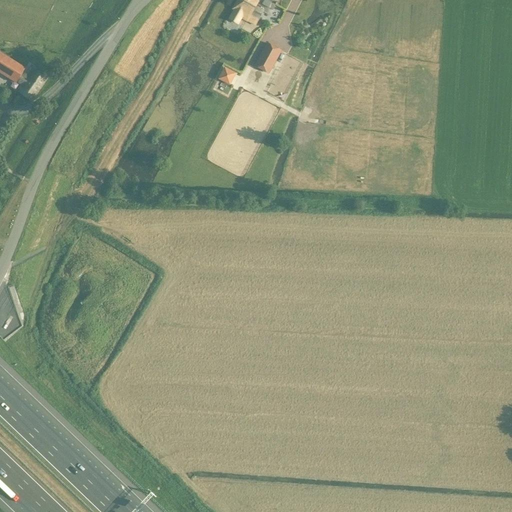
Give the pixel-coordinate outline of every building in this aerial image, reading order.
[(240,0),(230,19),(242,26),(246,20),(255,25),(266,6),(273,10),(278,0),(240,0)] [(282,51),(267,44),(255,66),(270,73),(282,51)] [(0,72),(16,83),(17,82),(24,71),(26,69),(0,52),(0,72)] [(30,75),(24,71),(17,82),(23,85),(18,91),(32,101),(32,100),(47,78),(34,69),(30,75)] [(99,300),(89,290),(88,291),(87,293),(79,300),(77,303),(78,304),(88,314),(91,311),(99,303),(101,302),(99,300)]
